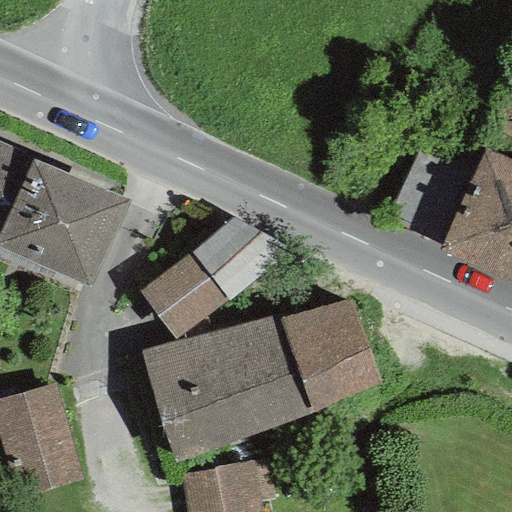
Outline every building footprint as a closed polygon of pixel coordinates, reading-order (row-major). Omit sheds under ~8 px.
[(129,200),(0,142),(0,249),(89,287),(129,200)] [(388,216),(445,242),(479,169),(422,143),(388,216)] [(445,242),(441,251),(511,283),(511,164),(486,152),(479,169),(445,242)] [(232,217),(138,292),(174,339),(226,299),(228,301),(289,249),(232,217)] [(278,315),(140,350),(175,463),(312,413),(380,383),(349,300),(278,319),(278,315)] [(54,383),(0,398),(0,444),(16,499),(82,480),(54,383)] [(186,511),(259,511),(258,503),(275,500),(268,460),(251,463),(180,475),(186,511)]
